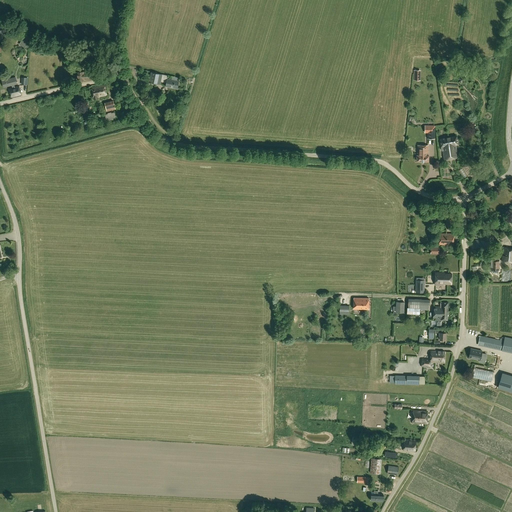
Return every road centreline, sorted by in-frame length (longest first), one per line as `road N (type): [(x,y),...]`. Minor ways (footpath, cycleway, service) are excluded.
road 1 (unclassified): [(464,198),(427,195),(371,159),(166,140),(123,75)]
road 2 (unclassified): [(54,511),(14,223),(0,184)]
road 3 (unclassified): [(382,511),(450,378),(460,330),(464,198)]
road 4 (unclassified): [(0,103),(123,75)]
